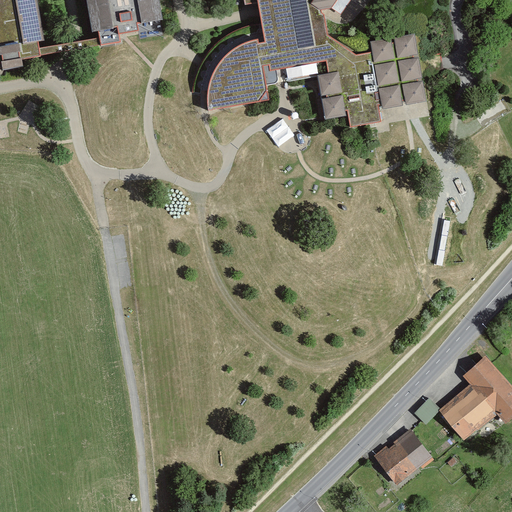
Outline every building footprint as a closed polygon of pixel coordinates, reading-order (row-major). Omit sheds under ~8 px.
[(0,0),(0,68),(1,68),(2,76),(26,72),(25,66),(40,63),(40,61),(39,54),(37,48),(45,47),(36,0),(87,0),(96,45),(97,51),(122,47),(122,42),(141,39),(140,31),(165,27),(160,0),(244,0),(247,12),(261,9),(267,50),(262,51),(258,25),(246,28),(233,33),(217,45),(203,60),(196,79),(194,95),(208,94),(209,110),(270,99),(266,85),(278,82),(276,69),(327,59),(330,73),(319,76),(325,116),(348,111),(350,126),(381,121),(379,106),(425,99),(414,37),(373,43),(374,54),(358,56),(331,38),(328,16),(337,13),(343,18),(356,0),(0,0)] [(96,45),(39,54),(40,61),(97,51),(96,45)] [(426,102),(413,103),(414,117),(427,116),(426,102)] [(300,146),(309,142),(301,125),(292,129),(300,146)] [(440,412),(465,443),(499,415),(507,425),(511,421),(511,386),(487,357),(463,377),(471,386),(440,412)] [(414,410),(425,422),(439,407),(428,395),(414,410)] [(412,429),(375,456),(395,485),(433,458),(412,429)] [(455,459),(449,464),(452,468),(459,463),(455,459)]
